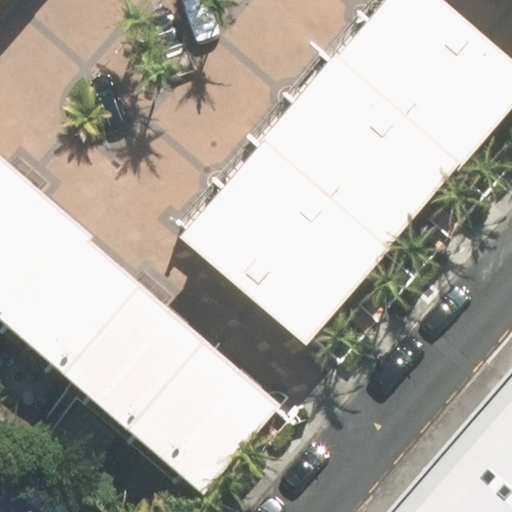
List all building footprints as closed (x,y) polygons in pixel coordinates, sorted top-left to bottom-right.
[(465,167),(511,113),(511,52),(451,0),(393,0),(341,60),(465,167)] [(388,256),(465,167),(341,60),(264,148),(388,256)] [(311,344),(388,256),(264,148),(187,236),(311,344)] [(0,210),(28,179),(0,155),(0,210)] [(0,210),(0,312),(14,324),(92,233),(28,179),(0,210)] [(146,279),(92,233),(14,324),(68,370),(146,279)] [(214,337),(146,279),(68,370),(136,428),(214,337)] [(288,400),(214,337),(136,428),(210,491),(288,400)] [(511,511),(511,381),(397,511),(511,511)] [(0,497),(0,511),(40,511),(11,486),(0,497)]
